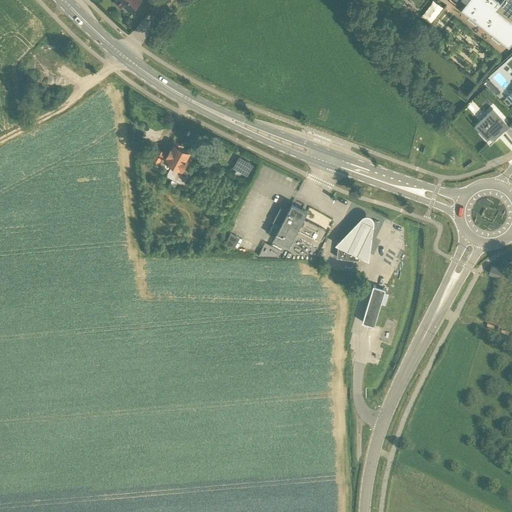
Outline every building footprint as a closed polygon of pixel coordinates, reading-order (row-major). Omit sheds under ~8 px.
[(138,1),(139,0),(118,0),(115,3),(121,9),(123,6),(131,13),(140,3),(138,1)] [(445,7),(436,0),(429,0),(419,14),(432,24),(445,7)] [(511,0),(466,0),(461,6),(461,7),(469,13),(467,15),(475,21),(477,19),(492,32),(491,33),(498,40),(500,38),(508,44),(511,39),(511,0)] [(28,90),(24,93),(33,105),(36,102),(28,90)] [(491,135),(494,138),(509,125),(493,108),(475,125),(487,138),(491,135)] [(136,122),(132,133),(150,140),(154,129),(136,122)] [(174,141),(168,154),(158,149),(152,159),(161,163),(162,160),(181,169),(187,158),(185,157),(188,152),(181,148),(182,146),(174,141)] [(241,173),(236,170),(233,176),(238,179),(241,173)] [(281,206),(278,212),(272,222),(280,226),(279,228),(273,225),(269,234),(274,237),(273,239),(289,246),(295,234),(317,245),(325,230),(303,218),(307,211),(292,203),(288,210),(281,206)] [(360,217),(334,243),(367,259),(372,223),(372,219),(371,218),(370,216),(368,214),(364,214),(362,215),(360,217)] [(221,227),(214,223),(205,237),(212,242),(221,227)] [(223,248),(232,253),(239,238),(230,233),(223,248)] [(349,247),(338,245),(337,257),(355,260),(356,260),(357,260),(358,260),(358,259),(359,259),(360,258),(360,257),(361,256),(361,255),(361,254),(360,253),(360,252),(359,252),(358,251),(349,247)] [(501,269),(499,268),(491,265),(489,273),(498,276),(501,269)] [(362,322),(374,326),(385,289),(374,286),(362,322)]
